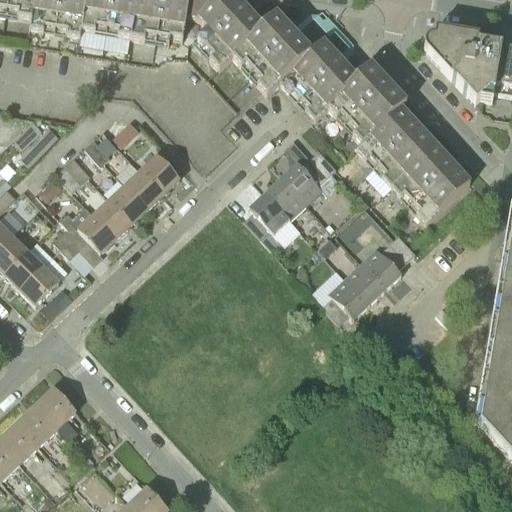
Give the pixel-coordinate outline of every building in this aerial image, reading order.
[(0,0),(0,22),(30,28),(35,0),(0,0)] [(80,43),(81,36),(85,0),(35,0),(30,28),(29,35),(80,43)] [(85,0),(81,36),(130,44),(137,0),(85,0)] [(185,24),(197,25),(218,6),(212,0),(137,0),(130,44),(168,50),(169,44),(182,46),(185,24)] [(223,0),(218,6),(197,25),(205,35),(192,47),(219,76),(231,64),(230,63),(262,34),(229,0),(223,0)] [(362,151),(400,115),(405,110),(370,72),(356,84),(342,67),(353,57),(353,48),(329,23),(325,28),(318,20),(309,20),(295,33),(302,40),(296,44),(275,22),(262,34),(230,63),(231,64),(266,101),(279,89),(313,125),(326,113),(361,150),(362,151)] [(493,98),(502,54),(432,42),(430,43),(429,43),(427,44),(426,45),(425,46),(424,47),(424,49),(423,51),(423,52),(423,53),(424,54),(425,56),(425,57),(474,109),(479,105),(482,106),(491,107),(493,98)] [(511,55),(502,54),(493,98),(511,101),(511,55)] [(469,189),(400,115),(362,151),(361,150),(356,155),(425,230),(469,189)] [(40,135),(32,126),(21,137),(30,145),(40,135)] [(52,146),(56,141),(48,133),(43,137),(52,146)] [(113,144),(120,153),(129,144),(121,136),(113,144)] [(13,145),(21,154),(30,145),(21,137),(13,145)] [(52,146),(43,137),(29,151),(38,160),(52,146)] [(100,171),(109,163),(93,145),(83,154),(100,171)] [(104,150),(99,145),(96,148),(101,154),(104,150)] [(309,165),(325,183),(334,174),(318,157),(309,165)] [(156,161),(140,176),(162,201),(178,186),(156,161)] [(89,181),(73,164),(64,172),(80,189),(89,181)] [(280,185),(305,211),(321,195),(317,191),(325,183),(309,165),(300,173),(297,170),(298,170),(297,169),(280,185)] [(56,180),(71,197),(80,189),(64,172),(56,180)] [(162,201),(140,176),(124,191),(146,215),(162,201)] [(265,199),(289,226),(305,211),(280,185),(265,199)] [(146,215),(124,191),(108,206),(131,230),(146,215)] [(49,202),(42,194),(37,199),(45,207),(49,202)] [(0,218),(15,204),(6,195),(2,199),(0,200),(0,218)] [(289,226),(265,199),(247,215),(248,216),(249,215),(252,218),(243,227),(259,244),(268,236),(273,241),(289,226)] [(131,230),(108,206),(92,220),(115,245),(131,230)] [(115,245),(92,220),(85,213),(73,224),(68,219),(59,227),(67,234),(62,239),(78,256),(87,248),(99,260),(115,245)] [(511,215),(509,213),(473,427),(475,428),(475,427),(511,465),(511,215)] [(339,236),(352,256),(383,236),(370,216),(339,236)] [(2,229),(16,241),(25,231),(11,219),(2,229)] [(0,253),(11,242),(0,230),(0,253)] [(78,256),(62,239),(52,248),(69,265),(78,256)] [(0,277),(3,281),(27,257),(11,242),(0,253),(0,277)] [(397,242),(388,250),(406,268),(414,260),(397,242)] [(62,286),(70,278),(41,250),(33,257),(62,286)] [(406,268),(388,250),(380,259),(376,255),(360,270),(384,296),(400,281),(396,277),(406,268)] [(19,296),(42,273),(27,257),(3,281),(19,296)] [(384,296),(360,270),(344,284),(368,310),(384,296)] [(58,288),(42,273),(19,296),(35,312),(58,288)] [(368,310),(344,284),(327,300),(332,304),(321,314),(338,331),(348,322),(352,326),(368,310)] [(52,302),(39,314),(49,325),(62,313),(52,302)] [(52,394),(33,412),(55,435),(74,417),(52,394)] [(55,435),(33,412),(15,429),(37,452),(55,435)] [(37,452),(15,429),(0,442),(0,449),(19,470),(37,452)] [(19,470),(0,449),(0,486),(0,487),(19,470)] [(163,511),(146,493),(127,511),(163,511)] [(46,501),(37,509),(39,511),(47,511),(52,508),(46,501)]
